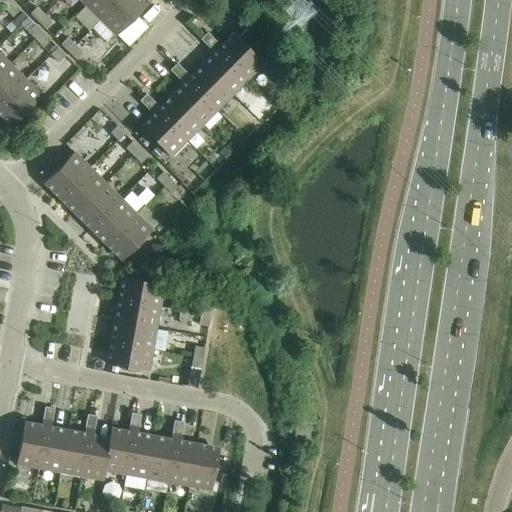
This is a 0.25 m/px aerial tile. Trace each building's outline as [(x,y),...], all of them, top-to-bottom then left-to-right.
[(0,0),(0,5),(4,10),(11,3),(7,0),(0,0)] [(91,0),(85,6),(100,21),(121,0),(91,0)] [(135,0),(121,0),(100,21),(116,37),(116,36),(117,36),(136,17),(138,15),(144,9),(135,0)] [(11,3),(4,10),(12,18),(19,11),(11,3)] [(29,15),(37,22),(44,15),(36,8),(29,15)] [(11,34),(27,19),(22,14),(6,29),(11,34)] [(44,15),(37,22),(45,30),(51,23),(44,15)] [(136,17),(117,36),(128,47),(147,28),(136,17)] [(27,33),(35,41),(42,34),(35,27),(27,33)] [(42,34),(35,41),(43,48),(49,41),(42,34)] [(207,34),(203,37),(247,80),(260,67),(280,87),(291,75),(259,44),(251,52),(235,36),(222,49),(207,34)] [(215,56),(203,68),(232,96),(247,80),(203,37),(200,40),(215,56)] [(60,45),(68,53),(74,46),(67,38),(60,45)] [(74,46),(68,53),(75,60),(82,54),(74,46)] [(50,56),(58,63),(64,57),(57,49),(50,56)] [(0,76),(10,66),(0,56),(0,76)] [(176,64),(173,68),(217,111),(232,96),(203,68),(191,79),(176,64)] [(0,76),(0,106),(25,81),(10,66),(0,76)] [(185,86),(173,98),(201,126),(217,111),(173,68),(169,71),(185,86)] [(25,81),(0,106),(0,112),(13,125),(41,97),(25,81)] [(146,95),(142,98),(186,142),(201,126),(173,98),(161,110),(146,95)] [(262,95),(251,102),(262,120),(273,113),(262,95)] [(186,142),(142,98),(139,102),(154,117),(142,130),(170,158),(186,142)] [(109,134),(117,142),(124,135),(116,127),(109,134)] [(125,149),(132,157),(139,150),(132,142),(125,149)] [(235,150),(230,145),(225,150),(231,155),(235,150)] [(161,155),(155,148),(150,153),(157,159),(161,155)] [(224,160),(229,155),(223,149),(218,154),(224,160)] [(139,150),(132,157),(140,164),(147,157),(139,150)] [(45,181),(61,197),(89,169),(73,153),(45,181)] [(129,176),(137,167),(130,160),(121,169),(129,176)] [(61,197),(76,212),(105,184),(89,169),(61,197)] [(156,180),(163,187),(170,180),(162,173),(156,180)] [(170,180),(163,187),(171,195),(177,188),(170,180)] [(76,212),(92,228),(120,199),(105,184),(76,212)] [(92,228),(107,243),(136,215),(120,199),(92,228)] [(136,215),(107,243),(123,259),(152,231),(136,215)] [(161,264),(160,245),(151,245),(151,251),(146,252),(147,265),(161,264)] [(124,278),(120,300),(159,307),(163,285),(124,278)] [(120,300),(116,322),(155,329),(159,307),(120,300)] [(202,305),(200,315),(209,317),(211,306),(202,305)] [(209,317),(200,315),(198,326),(207,327),(209,317)] [(116,322),(112,343),(151,351),(155,329),(116,322)] [(151,351),(112,343),(108,366),(147,373),(151,351)] [(194,347),(192,358),(202,359),(203,349),(194,347)] [(202,359),(192,358),(190,368),(200,370),(202,359)] [(15,465),(38,469),(49,409),(44,408),(40,429),(22,426),(15,465)] [(38,469),(59,473),(66,434),(50,431),(53,409),(49,409),(38,469)] [(104,472),(125,475),(132,436),(136,415),(131,414),(127,435),(109,432),(107,441),(109,441),(103,471),(104,472)] [(125,475),(146,479),(153,440),(136,437),(140,416),(136,415),(132,436),(125,475)] [(59,473),(80,477),(91,416),(87,416),(83,437),(66,434),(59,473)] [(103,481),(104,472),(103,471),(109,441),(107,441),(92,439),(96,417),(91,416),(80,477),(103,481)] [(146,479),(167,483),(174,444),(178,422),(174,422),(170,443),(153,440),(146,479)] [(167,483),(191,487),(198,448),(179,445),(183,423),(178,422),(174,444),(167,483)] [(198,448),(191,487),(211,491),(218,452),(198,448)]
